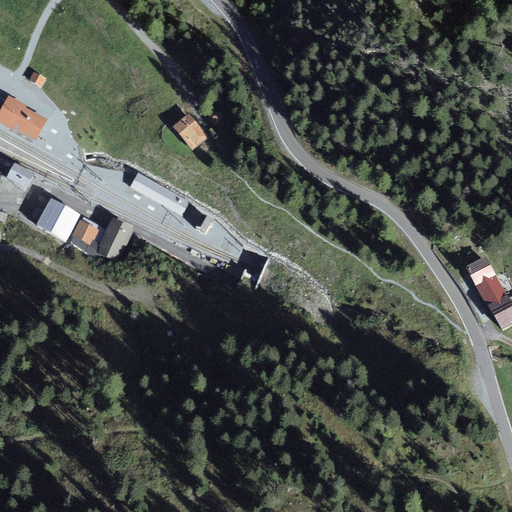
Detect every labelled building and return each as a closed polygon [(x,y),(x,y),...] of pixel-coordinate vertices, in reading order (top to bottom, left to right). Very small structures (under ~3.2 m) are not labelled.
[(7,0),(32,28),(64,0),(7,0)] [(187,58),(177,67),(188,80),(198,72),(187,58)] [(181,90),(165,103),(177,118),(194,105),(181,90)] [(25,111),(9,102),(3,112),(0,117),(0,125),(34,144),(45,124),(24,113),(25,111)] [(206,117),(215,128),(225,120),(216,109),(206,117)] [(189,118),(173,132),(193,154),(209,140),(189,118)] [(34,177),(14,167),(7,180),(27,190),(34,177)] [(79,217),(52,203),(38,228),(66,243),(79,217)] [(134,233),(113,221),(97,250),(119,261),(134,233)] [(511,301),(485,256),(466,267),(503,330),(511,324),(511,301)] [(174,324),(162,329),(167,343),(180,338),(174,324)]
